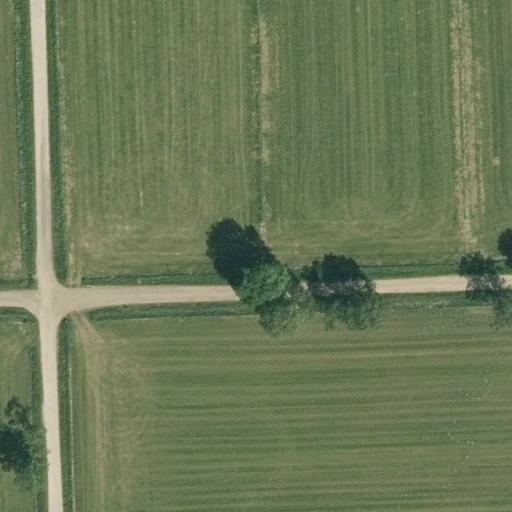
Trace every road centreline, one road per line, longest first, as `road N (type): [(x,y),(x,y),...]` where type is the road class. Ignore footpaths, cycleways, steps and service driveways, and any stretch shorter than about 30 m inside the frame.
road 1 (track): [(46,299),(511,284)]
road 2 (track): [(46,299),(35,0)]
road 3 (track): [(54,511),(46,299)]
